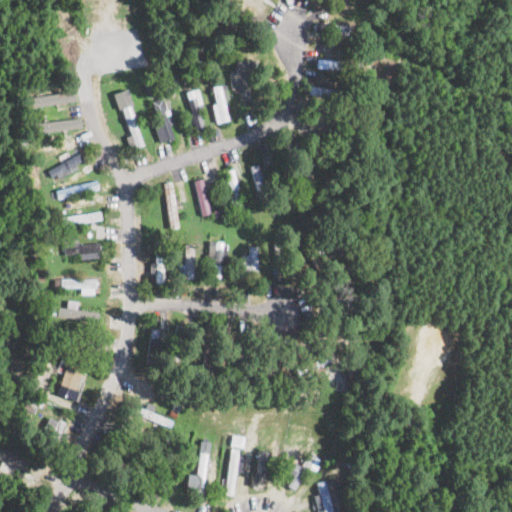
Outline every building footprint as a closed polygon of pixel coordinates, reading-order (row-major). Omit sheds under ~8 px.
[(230,71),(230,88),(239,88),(239,100),(249,99),(248,59),(235,60),(236,70),(230,71)] [(229,119),(224,99),(229,98),(225,82),(211,86),(215,103),(212,103),(216,122),(229,119)] [(195,130),(204,128),(199,108),(203,108),(198,87),(185,90),(195,130)] [(115,91),(133,147),(143,144),(126,88),(115,91)] [(74,101),(73,91),(26,95),(27,106),(74,101)] [(162,140),(173,137),(170,124),(172,124),(164,96),(151,100),(162,140)] [(82,126),(80,115),(32,123),(34,134),(82,126)] [(83,159),(79,152),(47,169),(52,180),(77,166),(76,163),(83,159)] [(256,190),(265,188),(258,163),(249,165),(256,190)] [(232,212),(241,210),(233,168),(224,169),(232,212)] [(193,179),(201,215),(210,213),(202,177),(193,179)] [(98,187),(96,178),(54,189),(57,198),(98,187)] [(164,182),(168,227),(177,227),(173,181),(164,182)] [(101,220),(100,211),(58,215),(59,224),(101,220)] [(63,253),(79,253),(79,258),(100,257),(99,242),(77,243),(77,238),(62,238),(63,253)] [(220,276),(222,240),(208,240),(208,255),(213,255),(212,276),(220,276)] [(193,277),(194,243),(184,242),(184,264),(178,263),(178,277),(193,277)] [(241,253),(241,272),(257,272),(256,245),(248,245),(248,253),(241,253)] [(156,282),(164,281),(163,255),(154,255),(156,282)] [(95,278),(60,278),(60,287),(80,287),(80,293),(95,293),(95,278)] [(55,316),(98,320),(99,310),(56,306),(55,316)] [(313,359),(316,366),(330,361),(328,354),(313,359)] [(56,393),(77,400),(80,390),(75,389),(83,363),(67,358),(56,393)] [(336,390),(346,389),(345,377),(334,378),(336,390)] [(64,422),(49,415),(42,428),(58,436),(64,422)] [(202,491),(209,441),(200,439),(195,473),(187,472),(185,489),(202,491)] [(0,458),(1,459),(0,462),(0,472),(18,479),(27,459),(0,447),(0,458)] [(232,494),(235,469),(243,470),(244,455),(237,454),(238,448),(229,447),(224,493),(232,494)] [(264,487),(266,450),(257,449),(256,472),(251,472),(250,486),(264,487)] [(318,511),(334,511),(334,510),(343,507),(336,477),(315,481),(318,493),(314,494),(318,511)]
